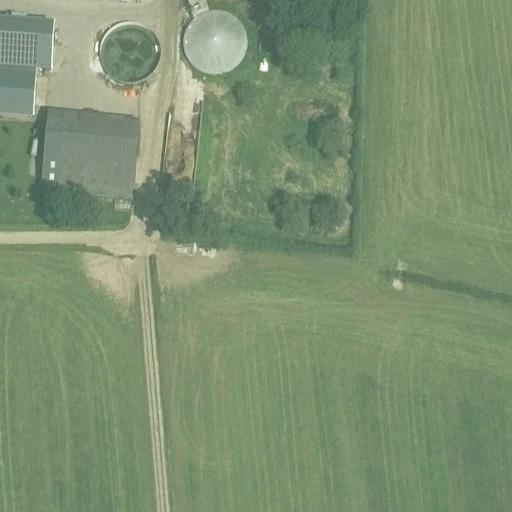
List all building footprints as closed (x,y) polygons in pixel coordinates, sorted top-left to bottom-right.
[(184,46),(186,55),(191,65),(198,71),(204,74),(212,76),(223,75),(232,71),(240,65),(245,59),(247,49),(246,39),(245,32),(242,25),(235,18),(226,14),(216,12),(206,15),(193,22),(186,31),(185,36),(184,46)] [(0,108),(35,111),(37,61),(40,23),(0,20),(0,108)] [(101,54),(103,65),(110,75),(118,82),(129,85),(140,83),(149,79),(156,71),(160,60),(160,47),(155,37),(148,29),(139,25),(128,23),(118,26),(108,34),(102,45),(101,54)] [(41,190),(133,200),(140,124),(51,114),(41,190)] [(175,116),(174,166),(198,167),(199,117),(175,116)]
